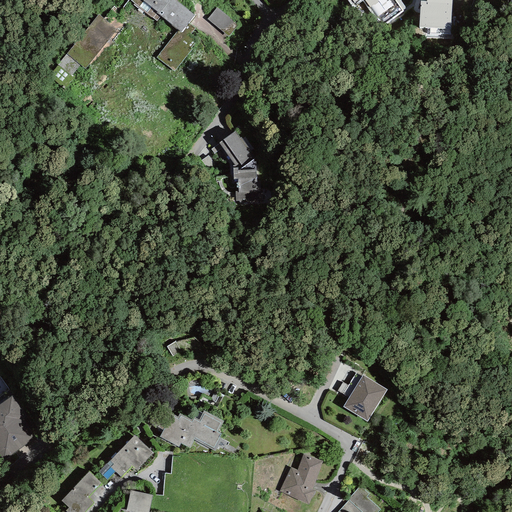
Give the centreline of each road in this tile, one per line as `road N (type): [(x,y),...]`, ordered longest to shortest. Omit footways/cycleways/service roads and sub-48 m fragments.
road 1 (residential): [(321,511),(345,459),(343,438),(199,364),(73,426),(0,484)]
road 2 (track): [(0,175),(42,158),(84,202),(106,210),(178,168),(239,81),(326,77),(368,50)]
